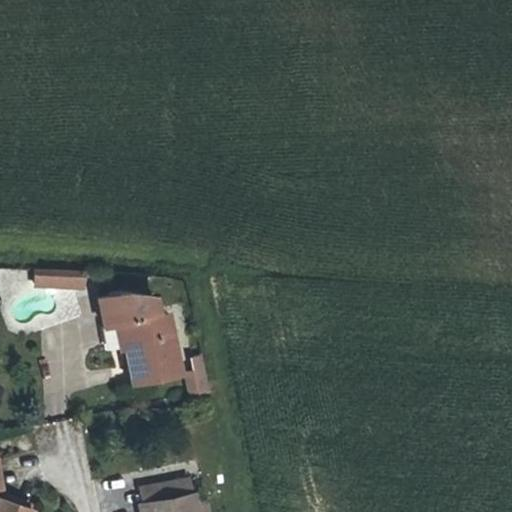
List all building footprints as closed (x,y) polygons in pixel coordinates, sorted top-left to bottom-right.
[(61,272),(26,270),(25,285),(60,287),(61,272)] [(106,319),(149,311),(146,297),(107,294),(91,297),(95,321),(106,319)] [(149,311),(106,319),(110,343),(117,342),(124,379),(169,371),(158,310),(149,311)] [(187,374),(195,373),(192,355),(184,357),(187,374)] [(199,392),(195,373),(187,374),(184,375),(187,394),(199,392)] [(121,463),(124,481),(131,479),(171,471),(168,453),(121,463)] [(138,511),(180,511),(178,500),(184,499),(181,487),(191,486),(188,475),(179,477),(177,470),(171,471),(131,479),(137,507),(138,511)] [(130,509),(137,507),(131,479),(124,481),(130,509)] [(17,511),(20,506),(0,498),(0,511),(17,511)]
